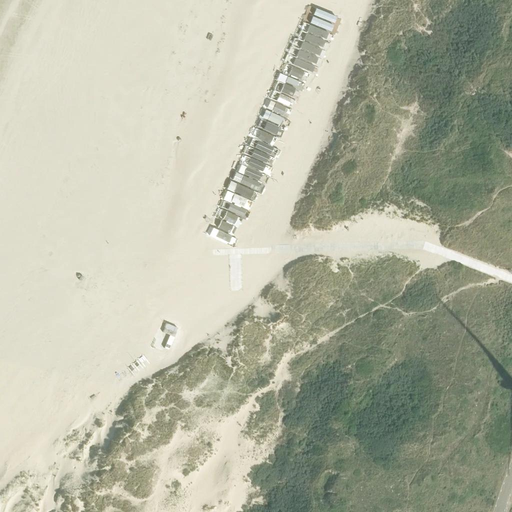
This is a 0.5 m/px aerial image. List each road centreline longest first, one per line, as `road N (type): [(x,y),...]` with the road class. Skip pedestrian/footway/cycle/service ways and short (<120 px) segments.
road 1 (track): [(358,0),(269,247)]
road 2 (track): [(511,279),(393,237),(269,247)]
road 3 (track): [(269,247),(229,251),(135,219)]
